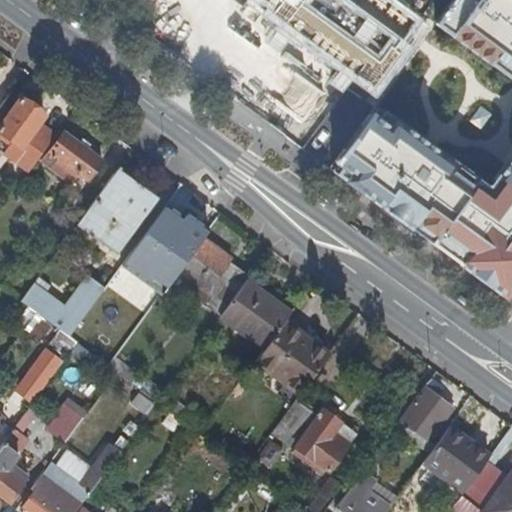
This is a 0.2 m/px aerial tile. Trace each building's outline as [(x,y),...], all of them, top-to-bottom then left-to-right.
[(246,0),(374,95),(429,20),(400,0),(246,0)] [(511,268),(511,0),(443,0),(429,20),(511,80),(511,143),(483,184),(478,184),(384,118),(379,124),(361,112),(320,167),(494,294),(511,268)] [(0,151),(0,161),(21,176),(50,137),(33,126),(40,117),(15,99),(0,119),(0,137),(7,142),(0,151)] [(99,164),(61,135),(46,155),(51,158),(44,167),(68,185),(74,177),(84,184),(99,164)] [(148,204),(109,176),(74,225),(113,253),(148,204)] [(179,293),(215,320),(216,319),(241,284),(245,279),(223,264),(226,260),(202,243),(190,260),(187,258),(152,305),(164,314),(179,293)] [(29,287),(17,305),(65,341),(99,293),(84,282),(62,311),(29,287)] [(285,317),(241,284),(216,319),(260,351),(279,326),(285,317)] [(324,357),(279,326),(260,351),(250,365),(294,397),(324,357)] [(10,393),(24,403),(51,366),(38,355),(10,393)] [(113,360),(105,370),(128,387),(135,376),(113,360)] [(392,431),(426,457),(432,448),(427,444),(449,413),(431,399),(437,390),(427,383),(392,431)] [(147,405),(134,395),(123,409),(137,419),(147,405)] [(43,428),(64,445),(87,412),(67,396),(43,428)] [(320,473),(348,435),(331,422),(332,420),(316,408),(312,414),(292,400),(267,435),(320,473)] [(172,405),(165,415),(186,430),(193,420),(172,405)] [(26,427),(17,421),(5,438),(0,443),(0,502),(5,506),(17,489),(1,476),(25,443),(18,437),(26,427)] [(486,458),(447,428),(432,448),(426,457),(416,470),(457,499),(486,458)] [(22,511),(23,511),(75,511),(117,456),(106,447),(77,486),(79,488),(72,496),(41,474),(28,491),(33,495),(22,511)] [(385,511),(387,509),(368,495),(375,486),(360,475),(334,511),(333,511),(385,511)] [(511,511),(511,481),(507,477),(481,511),(511,511)] [(324,511),(341,489),(330,480),(304,511),(324,511)]
